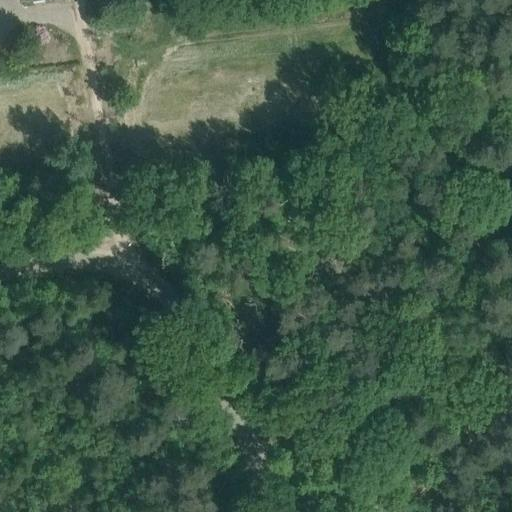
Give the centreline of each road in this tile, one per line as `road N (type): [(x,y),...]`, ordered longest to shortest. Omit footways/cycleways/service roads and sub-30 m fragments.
road 1 (track): [(511,377),(317,251),(211,197),(162,183),(118,182)]
road 2 (unclassified): [(288,511),(227,382),(134,224)]
road 3 (track): [(248,423),(511,472)]
road 4 (unclassified): [(134,224),(111,167),(83,0)]
road 5 (unclassified): [(134,224),(93,251),(0,272)]
